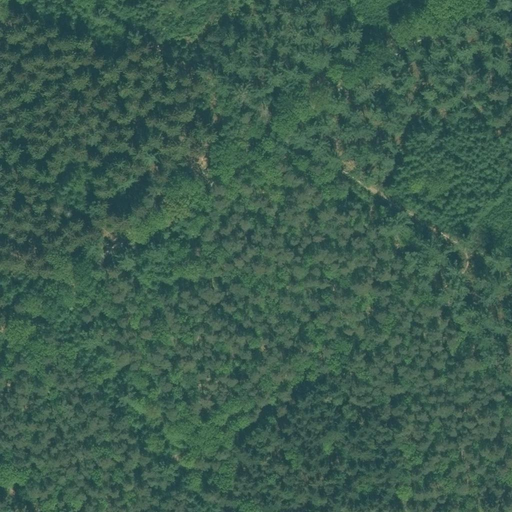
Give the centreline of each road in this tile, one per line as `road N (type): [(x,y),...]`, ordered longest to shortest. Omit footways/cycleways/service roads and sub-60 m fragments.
road 1 (track): [(105,511),(116,493),(447,282),(468,253),(110,0)]
road 2 (track): [(442,0),(310,86),(0,338)]
